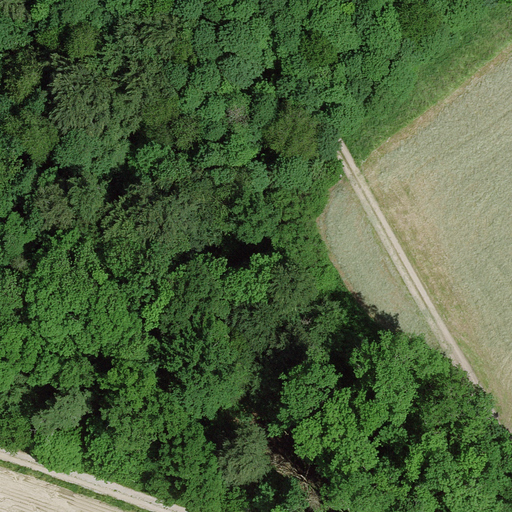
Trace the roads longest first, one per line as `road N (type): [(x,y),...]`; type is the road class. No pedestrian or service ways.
road 1 (track): [(256,0),(511,481)]
road 2 (track): [(131,511),(0,464)]
